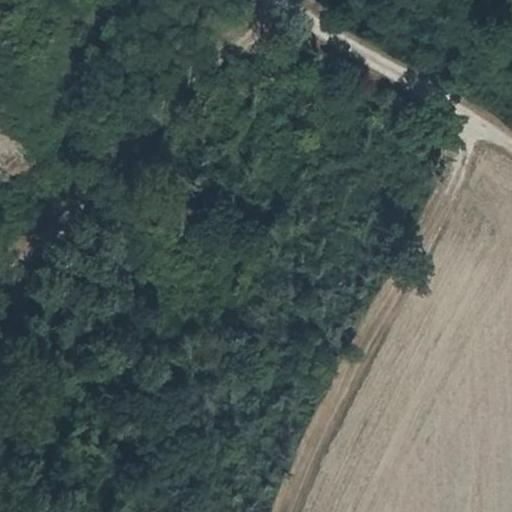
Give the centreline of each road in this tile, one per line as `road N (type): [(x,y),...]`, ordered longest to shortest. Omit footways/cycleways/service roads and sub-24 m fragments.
road 1 (track): [(481,125),(291,511)]
road 2 (track): [(271,5),(0,284)]
road 3 (track): [(511,142),(263,0)]
